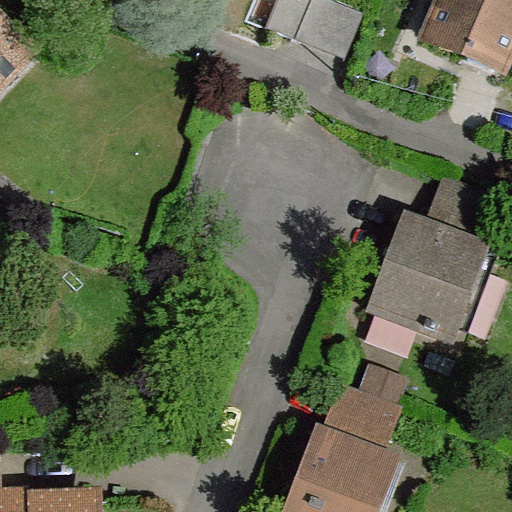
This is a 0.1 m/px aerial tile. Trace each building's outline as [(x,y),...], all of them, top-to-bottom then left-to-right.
[(511,0),(444,0),(426,40),(511,79),(511,0)] [(0,89),(30,57),(0,28),(0,89)] [(492,228),(503,188),(447,174),(437,214),(492,228)] [(496,249),(411,218),(373,324),(458,354),(496,249)] [(478,325),(500,330),(511,281),(511,275),(492,270),(478,325)] [(372,511),(392,459),(314,431),(284,511),(372,511)] [(1,459),(0,458),(0,511),(99,511),(100,504),(1,506),(1,459)]
